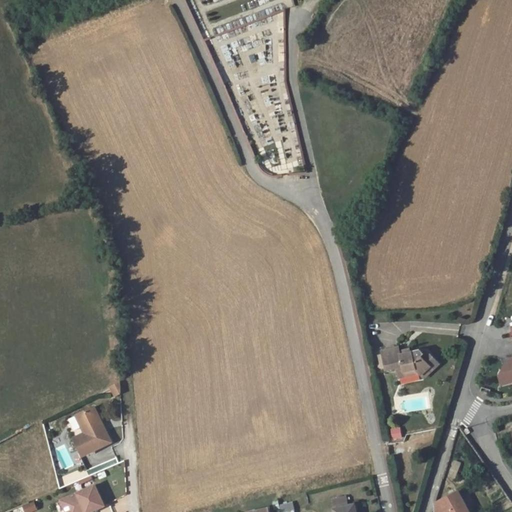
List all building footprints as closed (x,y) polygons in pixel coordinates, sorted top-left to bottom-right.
[(400,351),(383,356),(389,374),(399,371),(401,377),(418,371),(422,375),(424,377),(438,362),(428,353),(425,356),(421,353),(402,359),(400,351)] [(511,357),(499,360),(504,385),(511,383),(511,357)] [(438,362),(424,377),(427,380),(441,365),(438,362)] [(418,371),(401,377),(402,381),(422,375),(418,371)] [(120,383),(112,387),(116,396),(122,394),(120,383)] [(98,409),(80,417),(88,436),(76,440),(83,457),(112,445),(98,409)] [(390,428),(392,440),(402,439),(400,427),(390,428)] [(457,474),(461,463),(454,461),(451,472),(457,474)] [(93,486),(59,501),(64,511),(89,511),(103,506),(93,486)] [(466,511),(455,492),(432,504),(432,511),(466,511)] [(25,511),(36,511),(38,511),(36,501),(24,504),(25,511)] [(354,511),(354,509),(348,510),(346,501),(334,503),(335,511),(354,511)]
